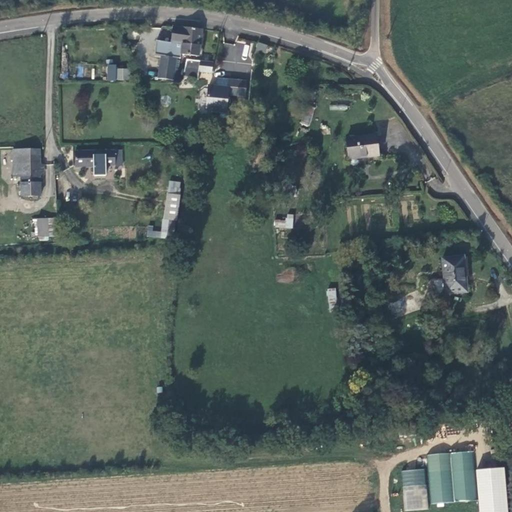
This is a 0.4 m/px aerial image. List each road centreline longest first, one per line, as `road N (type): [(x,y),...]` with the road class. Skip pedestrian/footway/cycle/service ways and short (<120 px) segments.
road 1 (tertiary): [(371,68),(264,29),(193,14),(0,28)]
road 2 (tertiary): [(511,256),(401,97),(371,68)]
